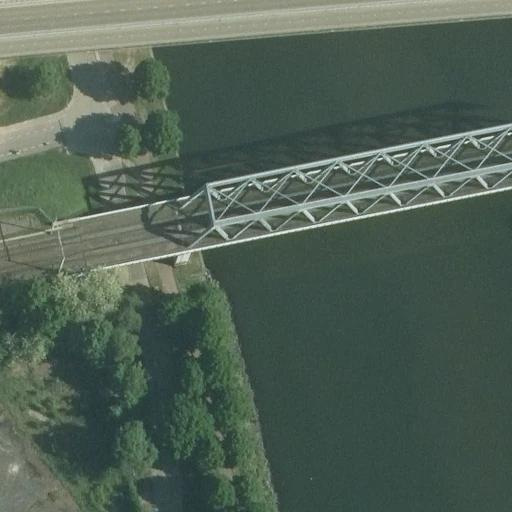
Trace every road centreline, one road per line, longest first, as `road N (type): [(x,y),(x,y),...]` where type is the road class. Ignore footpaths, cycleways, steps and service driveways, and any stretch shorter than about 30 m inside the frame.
road 1 (primary): [(0,25),(314,0)]
road 2 (unclassified): [(70,0),(100,123)]
